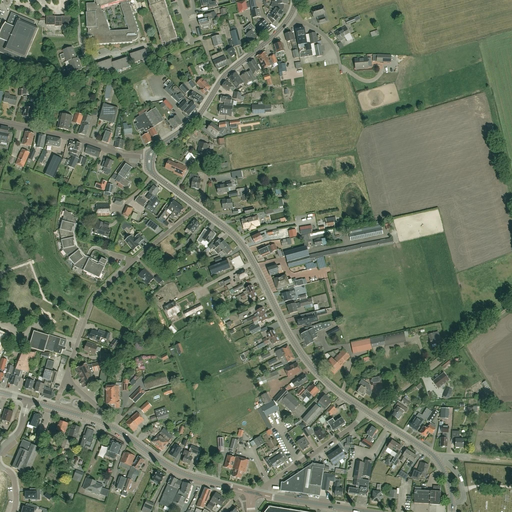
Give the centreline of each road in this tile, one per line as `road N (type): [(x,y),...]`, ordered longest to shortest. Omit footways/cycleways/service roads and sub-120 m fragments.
road 1 (tertiary): [(364,410),(311,367),(246,250),(197,207)]
road 2 (tertiary): [(149,158),(287,20),(294,0)]
road 3 (residential): [(77,341),(95,295),(197,207)]
road 4 (tertiary): [(255,493),(171,468),(97,420)]
road 5 (residential): [(191,39),(85,57),(78,0)]
road 6 (residential): [(0,122),(149,158)]
road 7 (residential): [(255,493),(364,410)]
